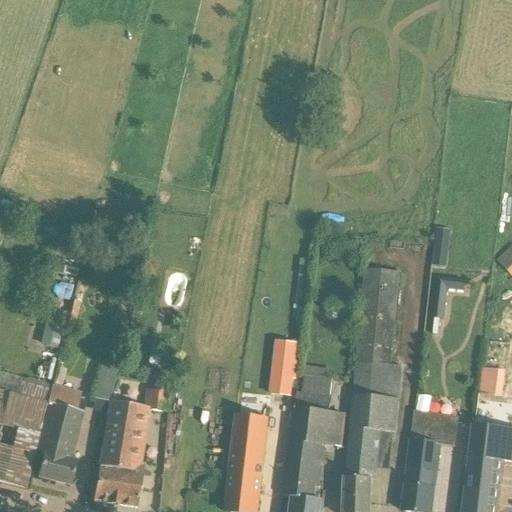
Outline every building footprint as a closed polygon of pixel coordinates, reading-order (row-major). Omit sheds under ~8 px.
[(451,267),(453,230),(436,229),(435,266),(451,267)] [(511,277),(511,247),(496,263),(511,277)] [(370,511),(371,501),(371,481),(377,482),(382,432),(395,434),(401,368),(391,367),(399,274),(364,271),(345,482),(345,500),(344,511),(370,511)] [(464,292),(465,282),(439,280),(435,319),(440,320),(445,320),(448,291),(464,292)] [(322,511),(323,504),(314,502),(316,489),(320,489),(325,448),(341,450),(345,417),(329,415),(334,372),(300,368),(284,499),(292,500),(290,511),(322,511)] [(0,485),(26,493),(36,454),(49,402),(53,387),(0,373),(0,427),(16,432),(12,449),(0,446),(0,485)] [(95,384),(93,401),(108,403),(111,386),(95,384)] [(82,394),(53,387),(49,402),(36,454),(45,457),(39,479),(70,487),(76,466),(70,464),(83,414),(77,412),(82,394)] [(136,510),(143,468),(142,468),(150,411),(167,414),(170,395),(147,392),(144,410),(109,404),(94,504),(136,510)] [(257,511),(259,498),(270,404),(239,401),(226,511),(257,511)] [(431,511),(433,497),(440,446),(455,448),(459,418),(414,413),(402,511),(431,511)] [(511,432),(490,429),(475,427),(464,511),(494,511),(494,509),(496,509),(502,461),(511,462),(511,432)]
